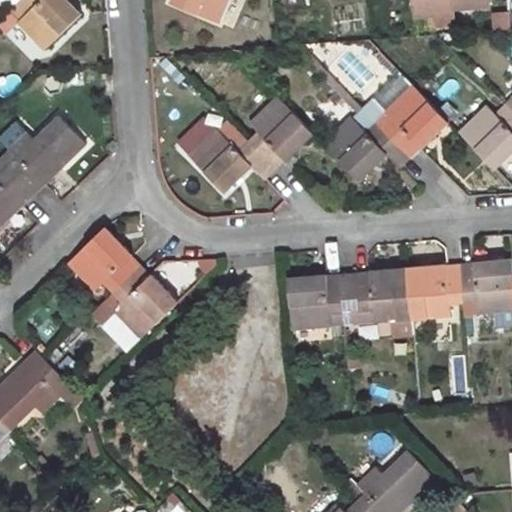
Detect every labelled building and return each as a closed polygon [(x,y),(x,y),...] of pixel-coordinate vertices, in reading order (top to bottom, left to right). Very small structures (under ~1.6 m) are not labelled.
[(33,0),(37,4),(17,24),(44,52),(82,16),(68,0),(33,0)] [(232,0),(174,0),(174,3),(221,24),(232,0)] [(415,0),(417,13),(435,11),(436,17),(437,27),(456,25),(455,10),(492,6),(490,0),(415,0)] [(511,29),(511,14),(499,15),(500,31),(511,29)] [(361,83),(366,68),(344,60),(339,75),(361,83)] [(386,125),(376,134),(402,162),(413,152),(442,126),(406,89),(378,116),(386,125)] [(251,136),(241,144),(268,172),(277,163),(278,164),(307,137),(270,99),(242,127),(251,136)] [(511,120),(511,112),(507,107),(506,107),(491,121),(501,132),(511,120)] [(479,108),(451,135),(487,174),(511,148),(511,120),(501,132),(491,121),(479,108)] [(44,185),(39,181),(57,165),(61,169),(86,144),(59,116),(34,140),(26,133),(8,150),(16,158),(6,166),(33,196),(44,185)] [(345,121),(317,148),(352,185),(381,158),(393,171),(402,162),(376,134),(366,143),(345,121)] [(209,131),(180,159),(216,196),(246,168),(258,182),(268,172),(241,144),(231,154),(209,131)] [(0,228),(5,224),(0,218),(0,217),(18,201),(22,206),(33,196),(6,166),(0,172),(0,228)] [(139,265),(130,255),(132,254),(104,226),(66,262),(94,292),(103,283),(111,293),(139,265)] [(511,263),(477,266),(477,268),(464,270),(467,309),(479,308),(481,319),(511,316),(511,263)] [(139,265),(111,293),(121,303),(114,311),(139,339),(177,302),(151,273),(149,275),(139,265)] [(453,320),(453,309),(467,309),(464,270),(449,271),(449,268),(411,271),(415,323),(453,320)] [(372,276),(358,277),(360,302),(361,316),(375,316),(376,327),(415,323),(411,271),(372,274),(372,276)] [(329,278),(290,281),(294,334),(333,332),(333,319),(346,319),(345,303),(343,277),(329,279),(329,278)] [(358,277),(343,277),(345,303),(360,302),(358,277)] [(43,413),(60,396),(60,395),(70,406),(81,396),(63,377),(36,349),(25,360),(30,365),(13,382),(7,376),(0,382),(0,419),(10,429),(35,405),(43,413)] [(25,360),(7,376),(13,382),(30,365),(25,360)] [(0,439),(10,429),(0,419),(0,439)] [(379,470),(358,489),(366,497),(357,506),(362,511),(397,511),(408,502),(413,508),(438,483),(411,454),(385,477),(379,470)]
